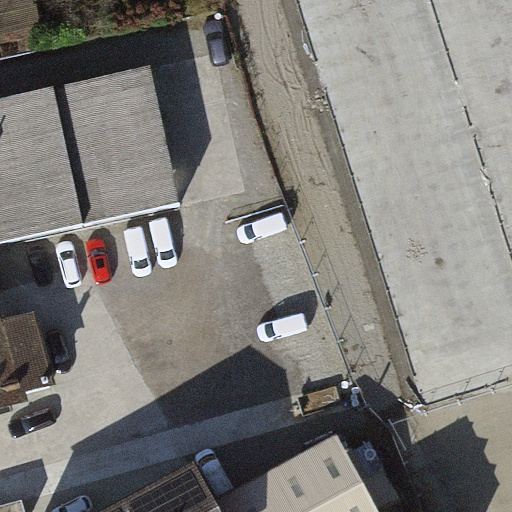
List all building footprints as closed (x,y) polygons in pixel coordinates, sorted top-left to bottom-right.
[(38,0),(0,0),(0,36),(45,27),(38,0)] [(511,511),(511,0),(266,0),(334,273),(361,255),(392,303),(418,407),(511,383),(511,511)] [(0,242),(185,204),(156,69),(0,101),(0,242)] [(129,292),(33,318),(54,395),(150,369),(129,292)] [(0,326),(0,409),(54,395),(33,318),(0,326)] [(381,511),(343,437),(219,501),(225,511),(381,511)] [(118,511),(225,511),(219,501),(202,468),(118,511)]
